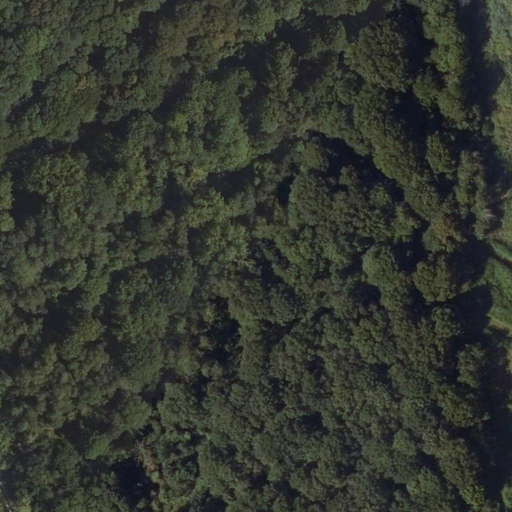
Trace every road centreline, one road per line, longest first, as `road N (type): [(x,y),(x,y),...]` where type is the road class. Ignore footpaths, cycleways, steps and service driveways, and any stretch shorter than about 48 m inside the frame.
road 1 (track): [(0,209),(407,31),(487,267)]
road 2 (track): [(511,329),(446,287),(435,258),(440,232),(421,196),(339,139),(306,139),(0,293)]
